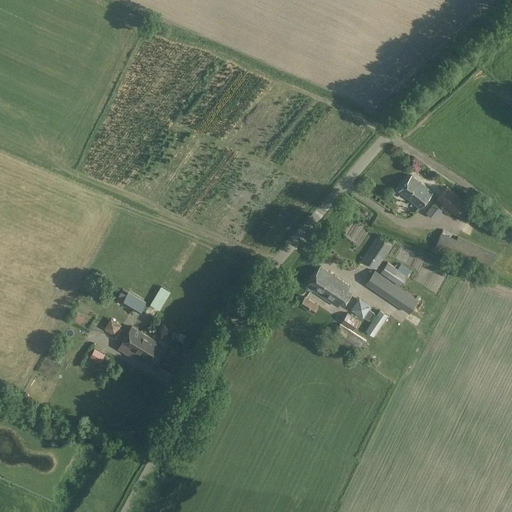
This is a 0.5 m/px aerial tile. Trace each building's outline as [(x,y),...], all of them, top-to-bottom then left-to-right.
[(399,191),(419,207),(432,192),(412,175),(399,191)] [(356,179),(356,193),(373,192),(372,178),(356,179)] [(447,186),(436,199),(455,215),(466,201),(447,186)] [(434,203),(426,212),(434,219),(442,209),(434,203)] [(480,211),(478,216),(474,223),(493,232),(496,224),(498,220),(480,211)] [(511,226),(509,225),(503,237),(503,238),(511,242),(511,226)] [(377,235),(361,258),(376,270),(392,245),(377,235)] [(456,239),(450,254),(489,271),(496,254),(458,236),(456,239)] [(181,273),(197,244),(188,239),(172,268),(181,273)] [(407,276),(399,270),(388,262),(380,273),(400,287),(407,276)] [(307,286),(337,307),(351,286),(320,266),(307,286)] [(171,292),(161,286),(150,305),(159,310),(171,292)] [(128,292),(122,303),(139,313),(146,302),(128,292)] [(305,296),(299,304),(313,313),(318,305),(305,296)] [(360,315),(368,305),(358,297),(350,308),(360,315)] [(82,314),(87,307),(81,303),(77,310),(82,314)] [(369,309),(364,317),(369,321),(374,313),(369,309)] [(365,331),(373,336),(387,315),(380,310),(365,331)] [(347,313),(341,323),(353,331),(358,321),(347,313)] [(104,331),(117,335),(121,322),(108,318),(104,331)] [(340,323),(331,337),(358,355),(367,341),(340,323)] [(121,344),(156,365),(166,347),(132,326),(121,344)] [(94,348),(92,352),(89,358),(100,364),(105,354),(94,348)]
